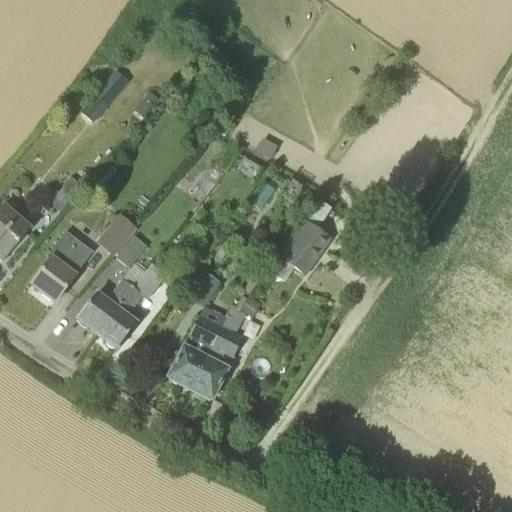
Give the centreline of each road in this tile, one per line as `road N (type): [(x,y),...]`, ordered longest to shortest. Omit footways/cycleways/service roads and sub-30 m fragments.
road 1 (unclassified): [(340,511),(76,380),(0,329)]
road 2 (track): [(368,293),(417,234),(511,75)]
